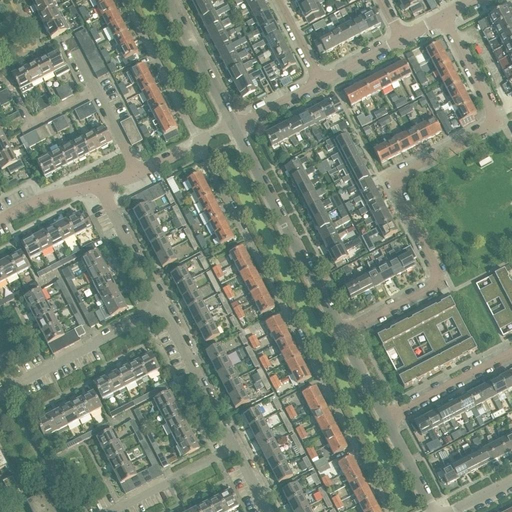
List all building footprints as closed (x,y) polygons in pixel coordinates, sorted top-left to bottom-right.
[(39,17),(55,9),(50,0),(44,0),(33,6),(39,17)] [(110,0),(97,7),(97,8),(102,18),(116,11),(111,1),(110,0)] [(209,2),(208,0),(191,0),(196,9),(209,2)] [(209,2),(196,9),(202,19),(215,13),(212,7),(214,5),(219,1),(217,0),(213,0),(209,2)] [(238,0),(235,2),(237,6),(241,4),(242,4),(246,2),(249,8),(250,8),(263,1),(262,0),(238,0)] [(294,0),(299,9),(313,2),(311,0),(294,0)] [(313,2),(299,9),(305,20),(308,25),(321,19),(325,16),(319,5),(324,3),(322,0),(316,0),(314,2),(313,2)] [(415,0),(400,0),(399,1),(405,12),(409,10),(412,16),(423,10),(420,4),(418,5),(415,0)] [(249,8),(240,13),(242,16),(247,15),(252,12),(255,19),(268,12),(263,1),(250,8),(249,8)] [(362,17),(362,18),(369,31),(379,26),(372,12),(368,4),(365,6),(367,11),(366,11),(368,15),(362,17)] [(230,11),(229,9),(228,6),(223,9),(215,13),(202,19),(207,30),(220,23),(217,17),(230,11)] [(71,15),(76,12),(73,7),(68,9),(71,15)] [(82,16),(87,13),(84,7),(79,10),(82,16)] [(59,13),(57,14),(55,9),(39,17),(45,28),(64,18),(61,13),(59,13)] [(357,20),(351,23),(358,37),(369,31),(362,18),(362,17),(358,9),(355,11),(357,20)] [(482,34),(511,19),(506,9),(477,24),(478,26),(476,27),(478,31),(480,30),(482,34)] [(116,11),(102,18),(103,19),(108,29),(121,21),(117,12),(116,11)] [(73,20),(79,17),(76,12),(71,15),(73,20)] [(255,19),(247,23),(250,27),(257,24),(260,29),(260,30),(274,23),(268,12),(255,19)] [(347,42),(341,29),(334,15),(328,18),(331,24),(332,23),(336,31),(330,34),(337,48),(347,42)] [(51,40),(70,30),(64,18),(45,28),(51,40)] [(220,23),(207,30),(213,41),(226,34),(223,29),(231,25),(228,19),(220,23)] [(487,44),(511,31),(511,21),(511,19),(482,34),(487,44)] [(346,26),(341,29),(347,42),(358,37),(351,23),(350,20),(345,23),(346,26)] [(108,29),(103,31),(109,42),(113,39),(127,32),(123,24),(121,21),(108,29)] [(337,48),(330,34),(323,21),(314,26),(317,31),(321,29),(325,37),(318,40),(319,41),(314,43),(320,56),(325,53),(325,54),(337,48)] [(260,29),(251,34),(253,38),(259,36),(263,34),(266,40),(279,33),(274,23),(260,30),(260,29)] [(93,39),(98,36),(95,28),(89,31),(93,39)] [(77,40),(88,35),(85,29),(74,35),(77,40)] [(226,34),(213,41),(218,52),(231,45),(228,39),(231,37),(235,33),(234,30),(226,34)] [(492,54),(511,43),(511,31),(487,44),(492,54)] [(127,32),(113,39),(118,49),(132,42),(128,35),(127,32)] [(257,45),(252,47),(254,51),(259,48),(259,49),(268,45),(271,51),(285,44),(279,33),(266,40),(257,45)] [(80,46),(91,40),(88,35),(77,40),(80,46)] [(231,45),(218,52),(224,63),(237,56),(234,50),(247,43),(244,38),(231,45)] [(83,52),(93,46),(91,40),(80,46),(83,52)] [(118,56),(121,54),(124,60),(122,61),(125,66),(135,61),(132,56),(138,53),(132,42),(118,49),(116,51),(118,56)] [(497,64),(511,56),(511,43),(492,54),(497,64)] [(269,52),(262,56),(264,59),(270,57),(273,55),(277,62),(290,55),(285,44),(271,51),(269,52)] [(439,44),(426,51),(431,61),(444,55),(439,44)] [(86,57),(96,51),(93,46),(83,52),(86,57)] [(89,62),(99,57),(96,51),(86,57),(89,62)] [(237,56),(224,63),(229,73),(242,66),(240,61),(247,57),(246,55),(245,51),(237,56)] [(67,66),(65,67),(57,52),(46,58),(54,73),(57,78),(69,71),(67,66)] [(277,62),(263,69),(270,83),(277,79),(272,69),(279,66),(282,72),(286,70),(289,75),(298,71),(295,66),(296,66),(290,55),(277,62)] [(444,55),(431,61),(431,62),(436,71),(450,65),(444,55)] [(502,74),(511,68),(511,56),(497,64),(502,74)] [(91,68),(102,62),(99,57),(89,62),(91,68)] [(411,65),(417,62),(414,57),(408,60),(411,65)] [(43,79),(54,73),(46,58),(35,64),(43,79)] [(94,74),(105,68),(102,62),(91,68),(94,74)] [(248,77),(245,72),(253,67),(251,62),(242,66),(229,73),(234,84),(248,77)] [(401,81),(411,75),(404,62),(394,67),(401,81)] [(32,85),(43,79),(35,64),(24,70),(32,85)] [(144,65),(126,75),(132,86),(136,84),(150,77),(144,65)] [(450,65),(436,71),(437,72),(442,81),(455,75),(450,66),(450,65)] [(391,86),(401,81),(394,67),(384,72),(391,86)] [(97,79),(108,74),(105,68),(94,74),(97,79)] [(508,83),(511,81),(511,68),(502,74),(508,83)] [(24,70),(12,76),(14,79),(20,91),(22,95),(33,89),(32,85),(24,70)] [(253,88),(250,82),(258,78),(260,82),(265,80),(261,70),(248,77),(234,84),(240,95),(241,95),(243,99),(255,92),(253,88)] [(381,91),(391,86),(384,72),(374,78),(381,91)] [(419,81),(425,77),(422,72),(416,75),(419,81)] [(455,75),(442,81),(442,83),(447,91),(460,85),(455,76),(455,75)] [(142,95),(156,88),(150,77),(136,84),(142,95)] [(421,86),(427,83),(425,77),(419,81),(421,86)] [(371,96),(381,91),(374,78),(364,83),(371,96)] [(360,101),(371,96),(364,83),(354,88),(360,101)] [(67,99),(73,96),(67,85),(61,88),(67,99)] [(460,85),(447,91),(448,94),(452,102),(465,95),(461,87),(460,85)] [(61,102),(67,99),(61,88),(56,90),(61,102)] [(148,107),(162,100),(156,88),(142,95),(148,107)] [(350,107),(360,101),(354,88),(343,93),(350,107)] [(0,100),(9,95),(6,90),(0,93),(0,100)] [(414,93),(417,99),(422,96),(419,90),(414,93)] [(429,101),(435,97),(433,92),(426,95),(429,101)] [(0,104),(1,107),(12,102),(9,95),(0,100),(0,104)] [(452,102),(448,104),(449,107),(450,108),(454,106),(457,111),(470,105),(466,98),(465,95),(452,102)] [(45,111),(50,108),(44,97),(39,99),(45,111)] [(432,106),(438,103),(435,97),(429,101),(432,106)] [(319,107),(325,121),(337,115),(336,114),(342,111),(336,98),(319,107)] [(402,107),(407,104),(404,98),(399,101),(402,107)] [(421,108),(427,105),(424,98),(418,101),(421,108)] [(39,114),(45,111),(39,99),(33,102),(39,114)] [(152,115),(166,108),(162,100),(148,107),(152,115)] [(397,110),(402,107),(399,101),(394,103),(397,110)] [(85,119),(91,116),(85,105),(80,108),(85,119)] [(133,115),(138,112),(134,105),(129,108),(133,115)] [(472,117),(475,115),(470,105),(457,111),(453,113),(461,128),(474,121),(472,117)] [(407,115),(412,113),(409,106),(403,109),(407,115)] [(315,126),(325,121),(319,107),(308,113),(315,126)] [(80,122),(85,119),(80,108),(74,110),(80,122)] [(155,127),(171,119),(166,108),(152,115),(156,122),(153,123),(155,127)] [(381,117),(387,114),(384,108),(378,111),(381,117)] [(401,118),(407,115),(403,109),(398,112),(401,118)] [(377,120),(381,117),(378,111),(373,114),(377,120)] [(10,124),(21,118),(18,113),(7,118),(10,124)] [(319,134),(315,126),(308,113),(297,119),(304,132),(310,129),(315,137),(318,143),(323,140),(319,134)] [(369,117),(365,119),(363,115),(356,118),(361,128),(372,122),(369,117)] [(63,130),(69,127),(63,116),(57,119),(63,130)] [(386,126),(392,123),(388,117),(383,120),(386,126)] [(445,117),(439,120),(442,126),(448,123),(445,117)] [(13,129),(24,124),(21,118),(10,124),(13,129)] [(57,133),(63,130),(57,119),(52,122),(57,133)] [(123,129),(133,124),(131,119),(120,124),(123,129)] [(176,130),(177,129),(171,119),(155,127),(157,132),(160,130),(163,136),(163,137),(165,142),(179,135),(176,130)] [(297,119),(287,124),(294,137),(300,134),(302,138),(303,138),(304,141),(308,139),(304,132),(297,119)] [(431,138),(441,133),(434,119),(424,124),(431,138)] [(381,129),(386,126),(383,120),(378,122),(381,129)] [(348,128),(345,122),(337,126),(340,132),(348,128)] [(126,135),(136,129),(133,124),(123,129),(126,135)] [(298,146),(294,137),(287,124),(276,130),(283,143),(289,140),(291,142),(295,148),(298,146)] [(421,143),(431,138),(424,124),(414,130),(421,143)] [(40,128),(46,139),(52,136),(46,125),(40,128)] [(368,127),(363,130),(366,137),(372,134),(368,127)] [(40,142),(46,139),(40,128),(35,131),(40,142)] [(104,128),(93,133),(101,149),(112,143),(104,128)] [(129,141),(139,135),(136,129),(126,135),(129,141)] [(288,151),(283,143),(276,130),(265,135),(272,149),(279,145),(281,148),(284,153),(288,151)] [(411,148),(421,143),(414,130),(404,135),(411,148)] [(35,145),(40,142),(35,131),(29,134),(35,145)] [(90,155),(101,149),(93,133),(82,139),(90,155)] [(29,148),(35,145),(29,134),(23,137),(26,143),(23,145),(29,157),(32,155),(29,148)] [(132,146),(142,141),(139,135),(129,141),(132,146)] [(401,153),(411,148),(404,135),(394,140),(401,153)] [(328,146),(325,147),(328,152),(336,148),(339,154),(340,154),(353,147),(348,136),(338,141),(336,137),(326,143),(328,146)] [(79,161),(90,155),(82,139),(71,145),(79,161)] [(0,156),(11,151),(5,140),(0,142),(0,156)] [(391,159),(401,153),(394,140),(384,145),(391,159)] [(68,166),(79,161),(71,145),(59,151),(68,166)] [(384,145),(374,151),(381,164),(391,159),(384,145)] [(52,154),(48,157),(56,172),(68,166),(59,151),(56,146),(50,150),(52,154)] [(339,154),(331,158),(333,162),(337,161),(340,167),(345,164),(345,165),(359,158),(353,147),(340,154),(339,154)] [(20,161),(17,162),(11,151),(0,156),(0,167),(2,171),(7,168),(10,175),(24,168),(20,161)] [(48,157),(37,163),(45,178),(56,172),(48,157)] [(304,173),(304,172),(301,167),(309,162),(306,158),(298,162),(284,169),(290,180),(304,173)] [(340,167),(336,169),(338,172),(343,171),(346,177),(347,178),(351,175),(351,176),(365,169),(359,158),(345,165),(345,164),(340,167)] [(491,163),(489,158),(479,164),(481,169),(491,163)] [(326,161),(321,164),(325,172),(326,172),(328,173),(331,171),(326,161)] [(310,184),(309,183),(306,177),(314,173),(312,168),(304,172),(304,173),(290,180),(296,191),(310,184)] [(346,177),(342,179),(344,184),(349,181),(353,187),(353,188),(357,186),(370,179),(365,169),(351,176),(351,175),(347,178),(346,177)] [(192,192),(206,185),(200,174),(186,181),(192,192)] [(310,184),(296,191),(301,201),(315,194),(310,185),(312,184),(315,186),(319,182),(317,179),(309,183),(310,184)] [(353,187),(347,190),(350,195),(359,191),(362,196),(362,197),(376,190),(370,179),(357,186),(353,188),(353,187)] [(163,182),(158,185),(163,196),(165,195),(169,193),(163,182)] [(158,185),(152,188),(158,199),(163,196),(158,185)] [(198,203),(211,196),(206,185),(192,192),(198,203)] [(152,188),(147,191),(152,201),(158,199),(152,188)] [(321,205),(320,204),(317,199),(325,194),(323,189),(315,194),(301,201),(307,212),(321,205)] [(362,196),(353,201),(355,205),(364,201),(367,207),(368,208),(382,201),(376,190),(362,197),(362,196)] [(147,191),(141,194),(147,204),(152,201),(147,191)] [(170,205),(174,203),(169,193),(165,195),(170,205)] [(141,194),(136,196),(142,207),(147,204),(141,194)] [(136,196),(130,199),(136,210),(142,207),(136,196)] [(203,213),(217,206),(211,196),(198,203),(203,213)] [(321,205),(307,212),(313,222),(326,215),(323,209),(331,205),(328,200),(320,204),(321,205)] [(359,212),(356,213),(358,217),(361,216),(370,212),(373,217),(373,218),(387,211),(382,201),(368,208),(367,207),(359,211),(359,212)] [(138,223),(153,216),(147,204),(142,207),(136,210),(132,212),(138,223)] [(176,217),(181,215),(176,206),(172,209),(176,217)] [(203,213),(198,216),(204,226),(209,224),(222,217),(217,206),(203,213)] [(373,217),(364,222),(366,226),(375,222),(379,228),(379,229),(393,222),(387,211),(373,218),(373,217)] [(84,214),(79,217),(78,214),(67,220),(75,236),(92,228),(84,214)] [(182,228),(186,226),(181,215),(176,217),(182,228)] [(332,226),(331,225),(326,215),(313,222),(318,233),(332,226)] [(144,234),(158,227),(153,216),(138,223),(144,234)] [(214,235),(228,228),(222,217),(209,224),(214,235)] [(337,237),(337,236),(334,230),(350,222),(348,217),(331,225),(332,226),(318,233),(324,244),(337,237)] [(64,242),(75,236),(67,220),(55,226),(64,242)] [(379,228),(370,233),(372,238),(381,233),(385,240),(398,233),(393,222),(379,229),(379,228)] [(53,248),(64,242),(55,226),(44,232),(53,248)] [(150,245),(164,238),(158,227),(144,234),(150,245)] [(220,246),(233,239),(228,228),(214,235),(220,246)] [(188,240),(192,237),(188,229),(183,231),(188,240)] [(41,254),(53,248),(44,232),(33,238),(41,254)] [(343,248),(343,247),(340,241),(347,235),(345,232),(337,236),(337,237),(324,244),(329,255),(343,248)] [(193,250),(198,248),(192,237),(188,240),(193,250)] [(30,260),(41,254),(33,238),(21,244),(30,260)] [(156,256),(170,249),(164,238),(150,245),(156,256)] [(349,258),(346,253),(362,244),(359,238),(343,247),(343,248),(329,255),(335,266),(349,258)] [(85,255),(96,249),(93,243),(81,249),(82,251),(83,251),(85,255)] [(396,255),(398,260),(405,273),(416,267),(413,261),(417,259),(411,247),(396,255)] [(234,265),(248,258),(242,248),(229,255),(234,265)] [(161,268),(176,260),(170,249),(156,256),(161,268)] [(74,260),(85,255),(83,251),(82,251),(71,257),(74,260)] [(393,262),(387,265),(394,279),(405,273),(398,260),(396,255),(394,251),(389,254),(393,262)] [(17,275),(28,270),(20,253),(8,259),(17,275)] [(86,273),(103,264),(97,253),(80,262),(86,273)] [(62,266),(74,260),(71,257),(60,262),(62,266)] [(382,268),(377,271),(384,284),(394,279),(387,265),(383,257),(377,260),(382,268)] [(203,259),(199,261),(202,266),(204,271),(209,268),(206,263),(204,258),(203,259)] [(239,275),(253,268),(248,258),(234,265),(239,275)] [(0,270),(6,281),(17,275),(8,259),(0,263),(0,270)] [(51,272),(62,266),(60,262),(49,268),(51,272)] [(377,271),(372,262),(367,265),(371,274),(366,276),(373,290),(384,284),(377,271)] [(92,284),(109,275),(103,264),(86,273),(92,284)] [(215,275),(222,272),(219,266),(212,270),(215,275)] [(356,282),(353,276),(353,277),(347,266),(342,269),(346,276),(350,285),(345,288),(348,293),(344,297),(348,300),(351,299),(352,301),(362,295),(355,282),(356,282)] [(39,278),(51,272),(49,268),(37,274),(39,278)] [(175,287),(190,279),(183,268),(169,275),(175,287)] [(245,285),(258,278),(253,268),(239,275),(245,285)] [(373,290),(366,276),(362,268),(357,271),(358,274),(353,276),(356,282),(355,282),(362,295),(373,290)] [(67,282),(71,281),(65,270),(61,271),(67,282)] [(492,285),(479,292),(483,298),(511,284),(504,271),(488,279),(492,285)] [(210,283),(215,280),(210,272),(206,274),(210,283)] [(218,281),(224,277),(222,272),(215,275),(218,281)] [(97,295),(115,286),(109,275),(92,284),(97,295)] [(250,295),(264,288),(258,278),(245,285),(250,295)] [(181,298),(195,291),(190,279),(175,287),(181,298)] [(216,293),(220,291),(215,280),(210,283),(216,293)] [(62,293),(66,291),(60,281),(57,283),(62,293)] [(73,294),(77,292),(71,281),(67,282),(73,294)] [(26,293),(38,287),(36,283),(24,290),(26,293)] [(511,285),(511,284),(483,298),(486,305),(498,299),(502,305),(511,299),(511,285)] [(103,307),(120,298),(115,286),(97,295),(98,296),(94,297),(97,303),(100,301),(103,306),(103,307)] [(226,295),(232,292),(229,286),(223,289),(226,295)] [(255,306),(269,298),(264,288),(250,295),(255,306)] [(15,299),(26,293),(24,290),(13,296),(15,299)] [(29,311),(45,302),(39,291),(23,299),(29,311)] [(68,305),(72,303),(66,291),(62,293),(68,305)] [(187,309),(201,302),(195,291),(181,298),(187,309)] [(79,305),(82,303),(77,292),(73,294),(79,305)] [(229,301),(235,297),(232,292),(226,295),(229,301)] [(222,306),(227,304),(222,294),(217,296),(222,306)] [(4,305),(15,299),(13,296),(2,301),(4,305)] [(103,306),(99,308),(102,313),(105,320),(109,318),(126,309),(120,298),(103,307),(103,306)] [(261,316),(274,309),(269,298),(255,306),(261,316)] [(450,299),(435,307),(444,323),(452,319),(456,328),(463,325),(450,299)] [(505,311),(492,317),(496,324),(511,315),(511,299),(502,305),(505,311)] [(54,306),(49,309),(45,302),(29,311),(35,322),(51,314),(52,314),(57,312),(54,306)] [(193,320),(207,313),(201,302),(187,309),(193,320)] [(74,316),(78,314),(72,303),(68,305),(74,316)] [(85,316),(88,314),(82,303),(79,305),(85,316)] [(227,316),(232,313),(227,304),(222,306),(227,316)] [(236,315),(242,312),(240,306),(233,310),(236,315)] [(435,307),(421,314),(434,340),(441,337),(436,327),(444,323),(435,307)] [(239,321),(245,317),(242,312),(236,315),(239,321)] [(88,314),(85,316),(91,328),(98,324),(92,313),(88,314)] [(199,331),(213,324),(207,313),(193,320),(199,331)] [(57,325),(52,314),(51,314),(35,322),(41,333),(57,325)] [(82,326),(83,326),(84,326),(78,314),(74,316),(80,327),(82,326)] [(421,314),(407,322),(415,338),(423,334),(428,343),(434,340),(421,314)] [(511,315),(496,324),(499,331),(511,324),(511,315)] [(234,329),(239,327),(234,317),(229,319),(234,329)] [(279,317),(265,324),(268,330),(270,335),(284,328),(279,317)] [(407,322),(392,329),(406,355),(412,352),(407,342),(415,338),(407,322)] [(205,343),(219,335),(213,324),(199,331),(205,343)] [(63,336),(57,325),(41,333),(47,345),(53,342),(58,339),(63,336)] [(461,338),(453,342),(462,358),(477,350),(463,325),(456,328),(461,338)] [(81,327),(83,326),(82,326),(80,327),(74,330),(78,338),(85,334),(81,327)] [(276,345),(289,338),(284,328),(270,335),(276,345)] [(392,329),(377,337),(386,353),(394,349),(399,358),(406,355),(392,329)] [(80,341),(78,338),(74,330),(69,333),(74,344),(80,341)] [(69,346),(74,344),(69,333),(63,336),(69,346)] [(243,346),(247,344),(242,334),(238,336),(243,346)] [(63,349),(69,346),(63,336),(58,339),(63,349)] [(251,345),(258,341),(255,336),(249,339),(251,345)] [(441,337),(434,340),(448,365),(462,358),(453,342),(446,346),(441,337)] [(281,355),(295,348),(289,338),(276,345),(281,355)] [(58,352),(63,349),(58,339),(53,342),(58,352)] [(433,353),(425,357),(433,373),(448,365),(434,340),(428,343),(433,353)] [(254,350),(260,347),(258,341),(251,345),(254,350)] [(52,355),(58,352),(53,342),(47,345),(52,355)] [(211,363),(225,356),(219,344),(205,352),(211,363)] [(249,347),(245,349),(246,352),(250,359),(254,357),(249,347)] [(286,365),(300,358),(295,348),(281,355),(286,365)] [(412,352),(406,355),(419,380),(433,373),(425,357),(417,361),(412,352)] [(138,360),(147,376),(158,370),(150,354),(138,360)] [(404,368),(396,372),(404,388),(419,380),(406,355),(399,358),(404,368)] [(217,374),(231,367),(225,356),(211,363),(217,374)] [(262,365),(268,362),(265,356),(259,359),(262,365)] [(254,357),(250,359),(254,366),(255,369),(259,366),(254,357)] [(292,375),(305,368),(300,358),(286,365),(292,375)] [(141,379),(147,376),(138,360),(127,366),(136,382),(138,386),(143,383),(141,379)] [(265,370),(271,367),(268,362),(262,365),(265,370)] [(125,388),(136,382),(127,366),(116,372),(125,388)] [(223,386),(237,378),(231,367),(217,374),(223,386)] [(305,368),(292,375),(297,385),(311,378),(305,368)] [(261,381),(266,379),(261,369),(256,372),(258,374),(252,377),(256,384),(261,381)] [(511,369),(510,371),(511,372),(500,378),(507,391),(511,388),(511,369)] [(118,391),(125,388),(116,372),(105,378),(113,394),(114,394),(116,398),(121,396),(118,391)] [(272,385),(279,381),(276,376),(270,379),(272,385)] [(102,400),(113,394),(105,378),(93,384),(102,400)] [(228,397),(243,389),(237,378),(223,386),(228,397)] [(500,378),(489,383),(496,397),(503,394),(507,402),(511,400),(507,391),(500,378)] [(266,391),(271,389),(266,379),(261,381),(266,391)] [(275,390),(281,387),(279,381),(272,385),(275,390)] [(264,388),(261,382),(254,386),(257,392),(264,388)] [(489,383),(479,389),(486,403),(492,399),(499,412),(503,410),(496,397),(489,383)] [(154,389),(157,395),(168,389),(165,384),(154,389)] [(307,405),(321,398),(315,387),(302,395),(307,405)] [(145,401),(157,395),(154,389),(154,390),(155,391),(143,397),(145,401)] [(234,408),(249,401),(243,389),(228,397),(234,408)] [(490,411),(486,403),(479,389),(468,395),(477,412),(482,409),(485,414),(490,411)] [(89,415),(101,409),(92,392),(81,398),(89,415)] [(159,413),(176,405),(170,393),(153,402),(154,403),(151,404),(154,409),(156,408),(159,413)] [(480,417),(477,412),(468,395),(457,400),(465,414),(470,411),(475,419),(480,417)] [(134,407),(145,401),(143,397),(132,403),(134,407)] [(78,421),(89,415),(81,398),(69,404),(78,421)] [(313,415),(326,408),(321,398),(307,405),(313,415)] [(277,411),(281,409),(278,403),(276,399),(272,402),(277,411)] [(469,422),(465,414),(457,400),(447,406),(454,419),(460,416),(465,424),(469,422)] [(123,412),(134,407),(132,403),(121,409),(123,412)] [(67,427),(78,421),(69,404),(58,410),(67,427)] [(165,425),(182,416),(176,405),(159,413),(165,425)] [(288,415),(294,412),(291,406),(285,410),(288,415)] [(458,428),(454,419),(447,406),(436,411),(443,425),(450,422),(451,425),(455,430),(458,428)] [(249,427),(263,420),(257,408),(243,416),(249,427)] [(318,425),(331,418),(326,408),(313,415),(318,425)] [(112,418),(123,412),(121,409),(110,414),(112,418)] [(56,433),(67,427),(58,410),(47,416),(56,433)] [(140,423),(144,421),(138,410),(134,412),(140,423)] [(448,433),(443,425),(436,411),(425,417),(433,431),(439,427),(444,435),(448,433)] [(284,424),(288,422),(283,412),(279,415),(284,424)] [(291,420),(297,417),(294,412),(288,415),(291,420)] [(45,439),(56,433),(47,416),(36,422),(45,439)] [(171,436),(188,427),(182,416),(165,425),(171,436)] [(428,433),(433,442),(427,446),(430,453),(441,447),(433,431),(425,417),(414,423),(415,424),(411,426),(415,434),(419,432),(422,436),(428,433)] [(323,435),(337,428),(331,418),(318,425),(323,435)] [(254,438),(269,431),(263,420),(249,427),(254,438)] [(135,433),(138,431),(133,421),(129,423),(135,433)] [(146,435),(150,433),(144,421),(140,423),(146,435)] [(289,434),(293,432),(288,422),(284,424),(289,434)] [(99,433),(111,427),(109,424),(97,430),(99,433)] [(177,447),(194,438),(188,427),(171,436),(177,447)] [(298,435),(305,432),(302,427),(296,430),(298,435)] [(328,445),(342,438),(337,428),(323,435),(328,445)] [(88,439),(99,433),(97,430),(86,435),(88,439)] [(102,451),(118,442),(113,431),(96,440),(102,451)] [(140,444),(144,442),(138,431),(135,433),(140,444)] [(260,449),(275,442),(269,431),(254,438),(260,449)] [(505,439),(501,431),(497,432),(500,442),(494,445),(501,458),(511,452),(505,439)] [(301,441),(308,438),(305,432),(298,435),(301,441)] [(152,446),(155,444),(150,433),(146,435),(152,446)] [(76,445),(88,439),(86,435),(74,441),(76,445)] [(295,447),(300,444),(295,435),(290,437),(295,447)] [(501,458),(494,445),(490,436),(487,438),(489,447),(484,450),(491,463),(501,458)] [(183,458),(200,449),(194,438),(177,447),(183,458)] [(334,456),(347,448),(342,438),(328,445),(334,456)] [(484,450),(477,438),(472,441),(478,453),(473,456),(480,469),(491,463),(484,450)] [(65,451),(76,445),(74,441),(63,447),(65,451)] [(107,461),(124,453),(118,442),(102,451),(107,461)] [(146,455),(150,453),(144,442),(140,444),(146,455)] [(266,461),(280,453),(275,442),(260,449),(266,461)] [(161,455),(161,454),(155,444),(152,446),(157,457),(161,455)] [(300,456),(305,454),(300,444),(295,447),(300,456)] [(54,456),(65,451),(63,447),(52,452),(54,456)] [(309,455),(315,452),(312,447),(306,450),(309,455)] [(473,456),(468,447),(463,450),(467,459),(462,461),(469,474),(480,469),(473,456)] [(312,461),(318,458),(315,452),(309,455),(312,461)] [(113,473),(130,464),(124,453),(107,461),(113,473)] [(152,467),(156,465),(150,453),(146,455),(152,467)] [(272,472),(286,464),(280,453),(266,461),(272,472)] [(469,474),(462,461),(458,453),(452,456),(456,464),(452,467),(458,480),(469,474)] [(161,455),(157,457),(163,468),(169,465),(163,454),(161,454),(161,455)] [(308,472),(313,469),(307,457),(302,460),(308,472)] [(344,475),(357,468),(352,457),(338,464),(344,475)] [(317,470),(328,464),(325,458),(313,464),(317,470)] [(447,486),(458,480),(452,467),(451,467),(447,459),(442,461),(446,470),(441,473),(443,478),(440,482),(444,485),(446,484),(447,486)] [(119,484),(125,481),(130,479),(135,476),(136,475),(130,464),(113,473),(119,484)] [(278,483),(292,476),(286,464),(272,472),(278,483)] [(156,478),(162,475),(156,465),(152,467),(151,468),(156,478)] [(151,481),(156,478),(151,468),(146,470),(151,481)] [(349,485),(362,478),(357,468),(344,475),(349,485)] [(146,484),(151,481),(146,470),(140,473),(146,484)] [(140,487),(146,484),(140,473),(136,475),(135,476),(140,487)] [(316,486),(320,484),(315,474),(311,477),(316,486)] [(135,489),(140,487),(135,476),(130,479),(135,489)] [(324,485),(330,482),(328,476),(321,479),(324,485)] [(12,477),(3,482),(11,499),(21,494),(12,477)] [(354,495),(368,488),(362,478),(349,485),(354,495)] [(130,492),(135,489),(130,479),(125,481),(130,492)] [(125,495),(130,492),(125,481),(119,484),(125,495)] [(327,490),(333,487),(330,482),(324,485),(327,490)] [(288,503),(302,495),(296,484),(281,491),(288,503)] [(323,500),(327,497),(322,488),(318,490),(323,500)] [(359,505),(373,498),(368,488),(354,495),(359,505)] [(226,511),(227,511),(238,506),(229,490),(218,496),(226,511)] [(54,511),(53,509),(45,494),(27,503),(31,511),(54,511)] [(292,511),(297,511),(308,506),(302,495),(288,503),(292,511)] [(211,511),(226,511),(218,496),(207,502),(211,511)] [(335,505),(341,502),(338,496),(332,500),(335,505)] [(328,509),(332,507),(327,497),(323,500),(328,509)] [(363,511),(369,511),(378,508),(373,498),(359,505),(363,511)] [(198,511),(211,511),(207,502),(196,508),(198,511)] [(338,511),(344,507),(341,502),(335,505),(338,511)]
